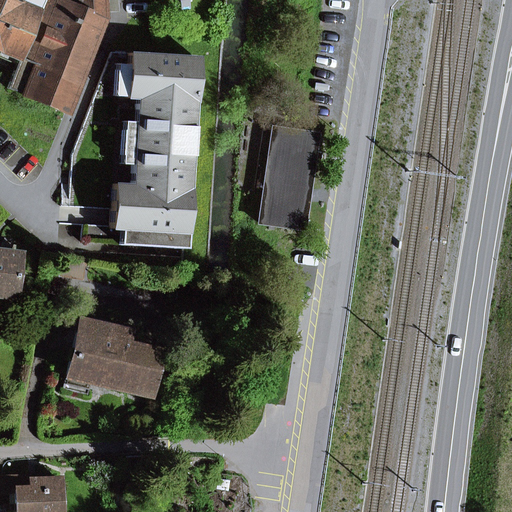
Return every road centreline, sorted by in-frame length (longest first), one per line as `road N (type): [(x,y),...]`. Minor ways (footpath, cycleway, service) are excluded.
road 1 (residential): [(376,0),(299,511)]
road 2 (primary): [(444,511),(511,69)]
road 3 (unknown): [(248,0),(217,209)]
